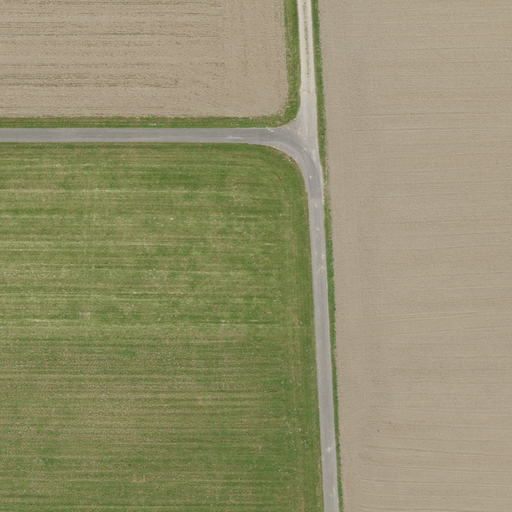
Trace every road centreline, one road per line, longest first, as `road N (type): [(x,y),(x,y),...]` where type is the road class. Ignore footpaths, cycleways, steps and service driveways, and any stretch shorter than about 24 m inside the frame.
road 1 (unclassified): [(332,511),(311,159),(269,140),(0,138)]
road 2 (track): [(300,149),(313,113),(309,0)]
